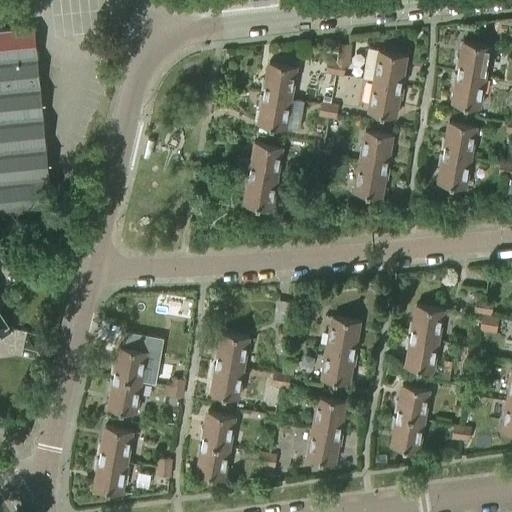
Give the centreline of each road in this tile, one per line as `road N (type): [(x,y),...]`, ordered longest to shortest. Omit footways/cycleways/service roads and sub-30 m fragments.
road 1 (residential): [(511,240),(201,268),(90,264)]
road 2 (residential): [(148,33),(460,0)]
road 3 (residential): [(33,511),(90,264)]
road 4 (residential): [(90,264),(148,33)]
road 5 (residential): [(347,511),(511,487)]
